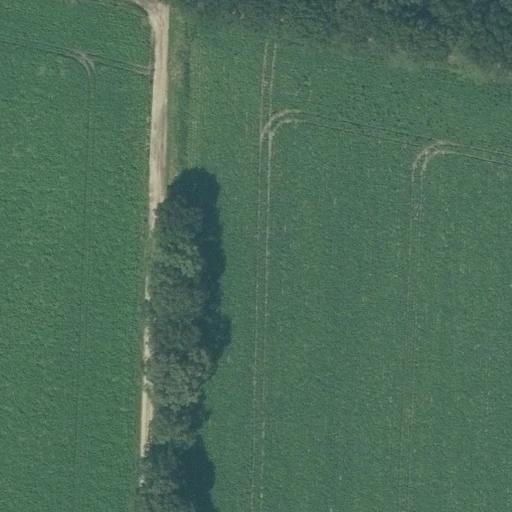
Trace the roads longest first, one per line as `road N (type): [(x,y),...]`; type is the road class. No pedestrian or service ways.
road 1 (track): [(154,0),(137,511)]
road 2 (track): [(157,0),(511,71)]
